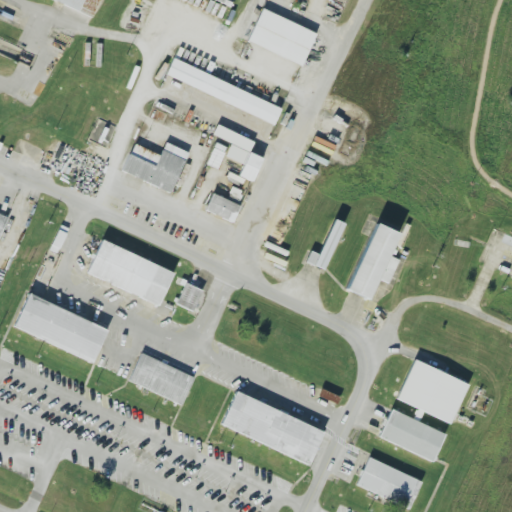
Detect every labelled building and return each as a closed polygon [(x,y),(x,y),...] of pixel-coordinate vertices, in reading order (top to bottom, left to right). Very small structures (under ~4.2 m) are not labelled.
[(93,0),(87,15),(54,0),(93,0)] [(258,8),(314,35),(300,64),(245,37),(258,8)] [(167,55),(279,109),(272,125),(160,73),(167,55)] [(253,142),(216,125),(212,135),(230,143),(224,157),(242,164),(237,176),(251,182),(261,158),(248,152),(253,142)] [(121,172),(170,193),(187,153),(164,143),(159,155),(133,144),(121,172)] [(204,211),(232,222),(239,205),(211,194),(204,211)] [(0,213),(8,217),(0,233),(0,213)] [(372,219),(397,231),(366,300),(341,287),(372,219)] [(317,254),(309,250),(304,262),(322,270),(343,224),(333,220),(317,254)] [(97,235),(170,270),(154,302),(83,267),(97,235)] [(201,291),(184,283),(175,304),(192,312),(201,291)] [(25,291),(103,327),(88,359),(11,324),(25,291)] [(181,404),(193,376),(139,354),(127,382),(181,404)] [(413,356),(467,383),(447,424),(394,397),(413,356)] [(230,388),(318,428),(302,462),(215,422),(230,388)] [(387,409),(441,434),(429,461),(376,434),(387,409)] [(365,452),(420,480),(407,508),(352,480),(365,452)]
